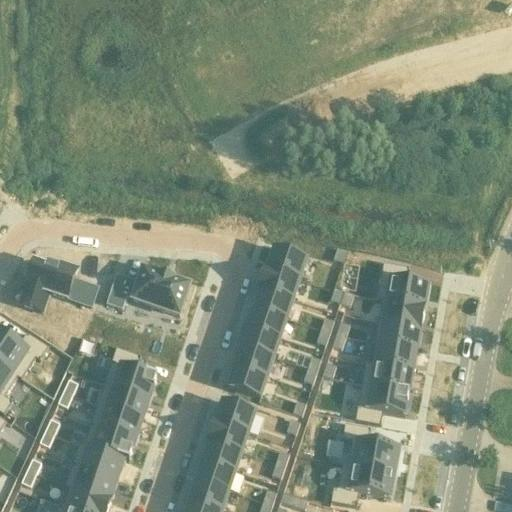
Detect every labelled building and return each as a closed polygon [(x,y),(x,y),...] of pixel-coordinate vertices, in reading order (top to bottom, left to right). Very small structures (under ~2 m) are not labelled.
[(353,0),(331,0),(341,34),(362,28),(353,0)] [(374,0),(353,0),(362,28),(381,22),(374,0)] [(396,0),(374,0),(381,22),(401,16),(396,0)] [(417,0),(396,0),(401,16),(420,10),(417,0)] [(438,0),(417,0),(420,10),(440,4),(438,0)] [(457,34),(449,36),(453,47),(460,45),(457,34)] [(449,36),(442,38),(445,50),(453,47),(449,36)] [(418,45),(410,48),(414,59),(421,57),(418,45)] [(410,48),(403,50),(406,61),(414,59),(410,48)] [(379,57),(371,59),(375,71),(382,68),(379,57)] [(371,59),(363,61),(367,73),(375,71),(371,59)] [(337,253),(333,265),(343,269),(347,256),(337,253)] [(267,273),(267,274),(300,285),(306,265),(274,254),(267,273)] [(30,281),(22,307),(42,314),(48,295),(93,310),(99,291),(80,285),(80,287),(75,286),(80,272),(57,265),(55,271),(34,264),(31,263),(26,279),(30,281)] [(383,268),(381,282),(390,284),(386,306),(424,312),(424,311),(428,289),(406,285),(409,272),(383,268)] [(266,273),(259,294),(260,294),(260,293),(293,304),(300,285),(267,274),(267,273),(266,273)] [(116,279),(106,308),(122,314),(126,301),(133,303),(133,304),(179,320),(189,290),(172,284),(173,283),(160,279),(160,280),(143,274),(139,287),(116,279)] [(260,294),(254,313),(287,324),(293,304),(260,293),(260,294)] [(334,293),(330,305),(340,309),(344,296),(334,293)] [(344,296),(340,309),(350,312),(354,300),(344,296)] [(386,306),(382,327),(420,334),(420,335),(421,335),(425,312),(424,311),(424,312),(386,306)] [(254,313),(247,332),(280,343),(287,324),(254,313)] [(325,322),(320,335),(330,338),(334,326),(325,322)] [(340,327),(336,339),(346,342),(350,330),(340,327)] [(382,327),(379,348),(416,355),(420,335),(420,334),(382,327)] [(247,332),(241,351),(274,362),(280,343),(247,332)] [(320,335),(316,347),(326,351),(330,338),(320,335)] [(0,337),(0,368),(14,378),(28,357),(40,365),(41,364),(48,352),(27,338),(19,349),(0,337)] [(336,339),(332,352),(342,355),(346,342),(336,339)] [(379,348),(375,369),(412,376),(416,355),(379,348)] [(241,351),(234,371),(267,382),(274,362),(241,351)] [(112,366),(112,368),(121,371),(114,392),(150,404),(154,393),(157,381),(148,378),(137,374),(141,361),(117,353),(112,366)] [(312,361),(307,374),(317,377),(321,364),(312,361)] [(0,368),(0,416),(4,419),(12,407),(13,406),(1,398),(14,378),(0,368)] [(327,368),(322,380),(332,383),(336,371),(327,368)] [(375,369),(371,391),(409,398),(412,376),(375,369)] [(234,371),(228,391),(260,402),(267,382),(234,371)] [(307,374),(303,386),(310,388),(313,389),(317,377),(307,374)] [(69,385),(63,396),(72,401),(78,389),(69,385)] [(358,411),(355,425),(381,430),(383,417),(404,421),(409,398),(371,391),(367,413),(358,411)] [(114,392),(107,412),(143,424),(150,404),(114,392)] [(63,396),(58,408),(67,413),(72,401),(63,396)] [(216,426),(216,427),(249,438),(255,417),(222,406),(216,426)] [(297,406),(292,418),(300,421),(302,421),(306,409),(297,406)] [(107,412),(100,433),(136,445),(143,424),(107,412)] [(50,424),(45,436),(54,440),(60,428),(50,424)] [(291,424),(286,436),(296,439),(296,440),(300,427),(291,424)] [(215,425),(208,447),(209,447),(209,446),(242,457),(249,438),(216,427),(216,426),(215,425)] [(345,428),(342,443),(356,446),(352,470),(394,478),(399,452),(368,446),(370,433),(345,428)] [(100,433),(93,452),(109,457),(108,460),(119,463),(124,465),(129,467),(133,455),(136,445),(100,433)] [(45,436),(40,448),(49,452),(54,440),(45,436)] [(209,447),(203,465),(236,476),(242,457),(209,446),(209,447)] [(88,452),(81,472),(118,484),(124,465),(119,463),(108,460),(109,457),(93,452),(93,453),(88,452)] [(280,456),(276,468),(285,472),(290,459),(280,456)] [(32,464),(27,475),(36,480),(41,468),(32,464)] [(203,465),(196,485),(229,496),(236,476),(203,465)] [(276,468),(272,481),(281,484),(285,472),(276,468)] [(333,492),(331,507),(356,511),(359,498),(390,504),(394,478),(352,470),(348,494),(333,492)] [(81,472),(74,492),(111,505),(118,484),(81,472)] [(27,475),(21,487),(31,491),(36,480),(27,475)] [(196,485),(190,504),(213,511),(223,511),(229,496),(196,485)] [(74,492),(67,511),(109,511),(112,505),(111,505),(74,492)] [(267,494),(263,507),(273,510),(277,498),(267,494)] [(283,497),(280,507),(289,510),(292,511),(296,501),(283,497)] [(296,501),(292,511),(294,511),(306,511),(308,506),(296,501)]
